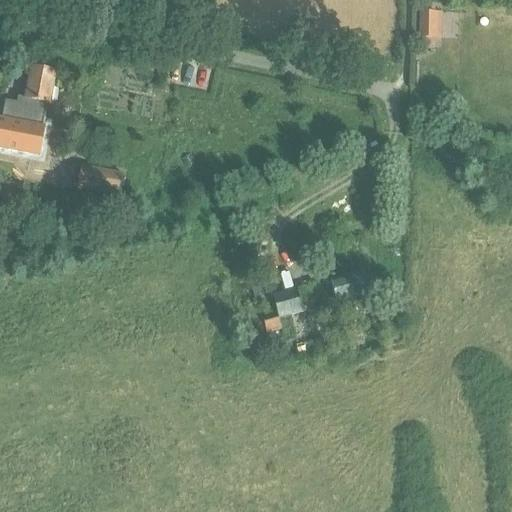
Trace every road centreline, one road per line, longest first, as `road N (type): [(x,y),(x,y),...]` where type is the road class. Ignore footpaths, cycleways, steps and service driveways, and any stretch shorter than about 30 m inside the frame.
road 1 (residential): [(385,94),(0,7)]
road 2 (track): [(403,333),(409,151),(396,141)]
